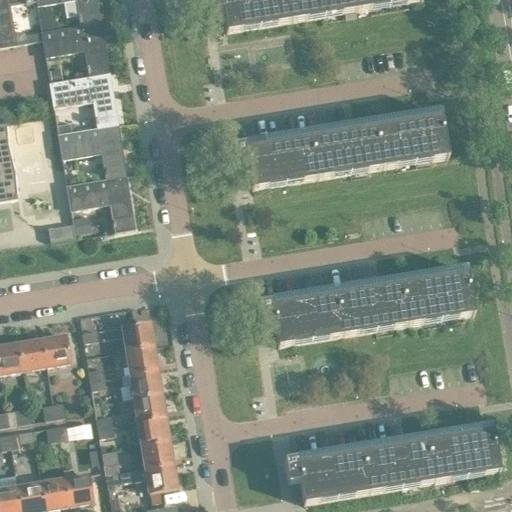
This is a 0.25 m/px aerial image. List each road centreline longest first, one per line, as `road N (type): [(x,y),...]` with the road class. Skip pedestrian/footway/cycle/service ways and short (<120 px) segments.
road 1 (residential): [(162,123),(428,80)]
road 2 (residential): [(188,275),(454,237)]
road 3 (residential): [(217,437),(481,393)]
road 4 (residential): [(188,275),(0,306)]
road 5 (residential): [(217,437),(188,275)]
road 6 (residential): [(188,275),(162,123)]
road 7 (residential): [(162,123),(142,0)]
